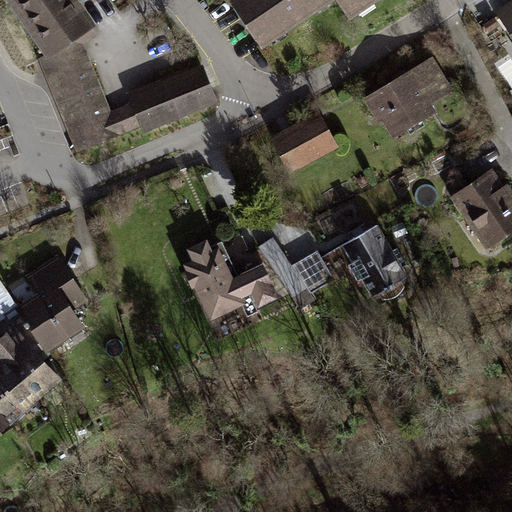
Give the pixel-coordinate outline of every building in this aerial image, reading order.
[(71,0),(2,0),(42,58),(89,25),(71,0)] [(226,0),(224,2),(259,49),(330,1),(329,0),(226,0)] [(329,0),(330,1),(347,18),(372,0),(329,0)] [(511,0),(507,0),(493,11),(511,37),(511,0)] [(42,58),(37,61),(74,153),(136,128),(127,104),(107,111),(80,44),(94,39),(89,25),(42,58)] [(430,59),(362,99),(388,140),(436,115),(431,102),(450,93),(430,59)] [(199,64),(123,95),(127,104),(136,128),(139,135),(215,104),(199,64)] [(320,116),(272,138),(287,172),(335,150),(320,116)] [(511,201),(486,168),(445,199),(485,251),(511,229),(511,201)] [(376,229),(339,249),(367,300),(405,280),(376,229)] [(207,241),(185,251),(191,264),(183,267),(216,341),(264,320),(244,274),(234,278),(219,244),(210,248),(207,241)] [(288,261),(262,277),(278,303),(304,287),(310,297),(334,283),(315,252),(291,267),(288,261)] [(34,295),(13,308),(20,320),(39,349),(42,353),(80,328),(69,311),(83,302),(54,258),(23,278),(34,295)] [(0,277),(0,315),(17,305),(0,277)] [(39,349),(20,320),(0,336),(0,346),(39,397),(57,380),(33,354),(39,349)] [(39,397),(0,346),(0,392),(14,408),(19,414),(39,397)] [(14,408),(0,392),(0,417),(0,418),(14,408)]
